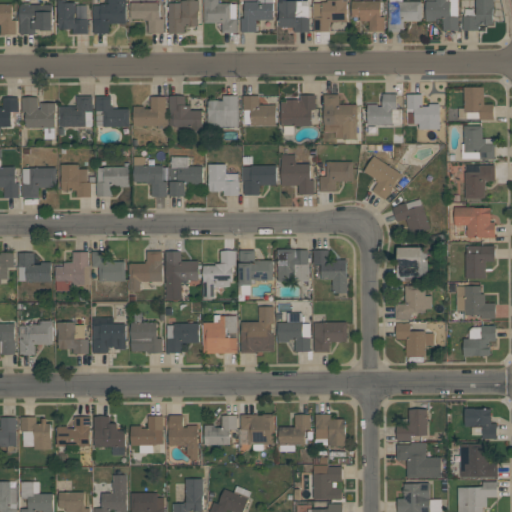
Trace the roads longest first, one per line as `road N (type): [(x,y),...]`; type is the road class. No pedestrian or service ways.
road 1 (residential): [(0,227),(366,225),(367,385)]
road 2 (residential): [(0,386),(511,382)]
road 3 (residential): [(0,68),(511,67)]
road 4 (residential): [(369,511),(367,385)]
